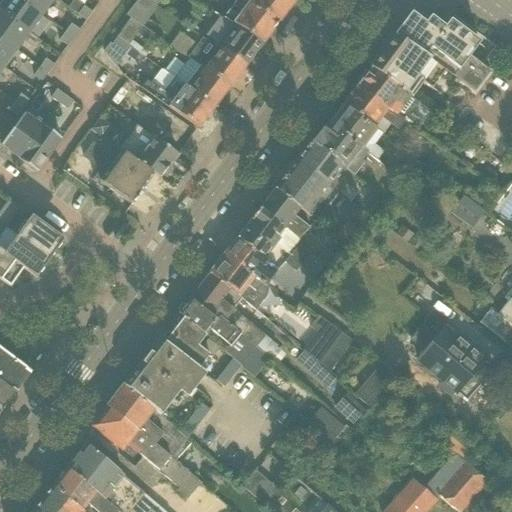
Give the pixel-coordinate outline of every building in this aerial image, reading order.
[(19,0),(4,0),(0,6),(0,12),(29,34),(42,16),(19,0)] [(19,0),(42,16),(53,0),(54,0),(55,0),(54,0),(19,0)] [(143,0),(130,19),(142,28),(157,8),(145,0),(143,0)] [(234,22),(262,42),(277,23),(239,0),(236,0),(231,7),(240,13),(234,22)] [(291,0),(239,0),(277,23),(293,1),(291,0)] [(78,15),(86,21),(92,13),(84,7),(78,15)] [(0,39),(16,51),(29,34),(0,12),(0,39)] [(425,25),(411,14),(393,38),(445,72),(446,71),(475,93),(490,73),(469,57),(479,44),(450,22),(444,29),(430,18),(425,25)] [(130,19),(117,38),(129,46),(137,35),(151,45),(156,38),(142,28),(130,19)] [(262,42),(234,22),(216,46),(246,65),(262,42)] [(71,25),(65,33),(73,39),(79,31),(71,25)] [(67,47),(73,39),(65,33),(59,41),(67,47)] [(370,68),(372,70),(394,87),(409,99),(423,81),(432,89),(445,72),(393,38),(370,68)] [(0,39),(0,65),(4,69),(16,51),(0,39)] [(230,86),(246,65),(216,46),(214,48),(202,39),(187,58),(189,59),(230,86)] [(108,51),(106,49),(104,52),(116,67),(124,55),(111,46),(108,51)] [(134,63),(139,55),(131,49),(125,57),(134,63)] [(214,107),(230,86),(189,59),(185,65),(174,80),(214,107)] [(46,60),(40,68),(48,74),(54,66),(46,60)] [(42,82),(48,74),(40,68),(34,76),(42,82)] [(158,68),(141,89),(168,108),(198,129),(214,107),(174,80),(158,68)] [(372,70),(368,75),(365,73),(358,82),(361,84),(357,89),(404,123),(414,130),(421,121),(411,113),(417,105),(409,99),(394,87),(372,70)] [(397,131),(404,123),(357,89),(342,108),(375,131),(380,134),(388,124),(397,131)] [(51,99),(59,104),(65,96),(57,90),(51,99)] [(20,95),(15,103),(23,109),(29,101),(20,95)] [(73,102),(65,96),(59,104),(67,110),(73,102)] [(17,117),(23,109),(15,103),(9,111),(17,117)] [(328,125),(361,149),(375,131),(342,108),(340,111),(328,125)] [(17,160),(18,161),(43,127),(42,127),(41,127),(24,115),(7,138),(1,146),(18,159),(17,160)] [(102,140),(111,128),(99,119),(91,131),(102,140)] [(361,162),(367,154),(361,149),(328,125),(323,131),(322,130),(310,143),(355,176),(363,164),(361,162)] [(36,174),(61,140),(43,127),(18,161),(36,174)] [(160,180),(176,159),(178,156),(135,127),(119,150),(124,153),(154,175),(160,180)] [(95,178),(131,205),(154,175),(124,153),(118,162),(104,152),(93,144),(84,157),(102,169),(95,178)] [(354,177),(310,144),(296,162),(336,195),(337,194),(338,194),(347,182),(349,184),(354,177)] [(275,190),(310,216),(321,203),(328,208),(336,195),(296,162),(275,190)] [(411,174),(402,167),(395,175),(403,182),(411,174)] [(497,175),(487,168),(479,178),(490,186),(497,175)] [(275,190),(274,190),(259,211),(298,240),(314,221),(310,217),(310,216),(275,190)] [(386,203),(376,195),(372,201),(372,209),(378,213),(386,203)] [(451,214),(457,218),(472,229),(485,212),(463,197),(451,214)] [(20,208),(6,227),(18,236),(50,260),(64,241),(20,208)] [(298,241),(298,240),(259,211),(236,240),(263,261),(264,261),(275,245),(286,254),(298,241)] [(347,239),(356,229),(348,222),(339,232),(347,239)] [(407,244),(414,236),(402,227),(395,235),(407,244)] [(50,260),(18,236),(4,254),(24,269),(36,278),(50,260)] [(414,237),(408,245),(419,252),(425,244),(414,237)] [(267,286),(271,280),(277,271),(273,268),(272,268),(266,263),(267,263),(264,261),(263,261),(236,240),(225,255),(267,286)] [(300,246),(285,263),(295,272),(311,255),(300,246)] [(326,267),(333,257),(323,250),(316,260),(326,267)] [(24,269),(4,254),(0,251),(0,280),(10,288),(24,269)] [(225,255),(210,275),(209,276),(241,300),(254,310),(263,299),(264,300),(271,289),(266,286),(267,286),(225,255)] [(209,276),(189,302),(208,317),(212,312),(256,349),(268,359),(278,347),(249,323),(233,310),(241,300),(209,276)] [(511,289),(508,294),(504,299),(508,302),(497,316),(511,327),(511,289)] [(242,366),(256,349),(212,312),(208,317),(189,302),(186,306),(181,305),(177,310),(179,315),(177,317),(204,338),(210,331),(229,347),(224,353),(232,360),(233,359),(242,366)] [(479,324),(511,349),(511,327),(497,316),(490,310),(479,324)] [(316,332),(332,344),(333,345),(342,333),(318,316),(310,328),(316,332)] [(177,317),(165,333),(169,337),(163,345),(204,376),(205,375),(197,369),(208,355),(197,347),(204,338),(177,317)] [(466,402),(493,371),(431,317),(410,341),(424,353),(420,357),(417,360),(442,382),(439,385),(451,396),(454,392),(466,402)] [(353,341),(342,333),(333,345),(344,353),(353,341)] [(163,345),(159,342),(152,351),(124,386),(151,407),(161,415),(178,393),(186,399),(197,385),(204,376),(163,345)] [(301,352),(302,353),(301,354),(318,366),(319,365),(326,355),(325,354),(309,342),(301,352)] [(30,373),(0,350),(0,381),(15,394),(30,373)] [(330,373),(337,362),(326,355),(319,365),(330,373)] [(242,366),(233,359),(232,360),(216,381),(225,388),(240,368),(242,366)] [(354,396),(370,410),(398,377),(381,363),(374,372),(378,376),(364,391),(360,388),(354,396)] [(0,407),(3,410),(15,394),(0,381),(0,407)] [(124,386),(107,408),(163,452),(175,462),(191,444),(187,441),(188,440),(179,432),(179,433),(160,417),(161,415),(151,407),(124,386)] [(365,410),(353,400),(347,394),(334,409),(353,425),(365,410)] [(201,404),(179,432),(188,440),(210,411),(201,404)] [(107,408),(87,434),(152,489),(164,475),(179,489),(177,491),(187,500),(201,484),(175,462),(163,452),(107,408)] [(344,429),(321,409),(315,416),(338,436),(344,429)] [(444,426),(452,433),(457,426),(450,419),(444,426)] [(466,467),(478,453),(481,450),(457,429),(455,433),(441,448),(449,454),(445,458),(448,460),(427,486),(457,511),(460,511),(486,483),(466,467)] [(163,511),(84,445),(69,465),(66,469),(116,511),(163,511)] [(116,511),(66,469),(52,487),(81,511),(116,511)] [(278,491),(255,471),(242,486),(265,506),(278,491)] [(429,511),(438,502),(412,480),(384,511),(429,511)] [(81,511),(52,487),(33,511),(81,511)]
